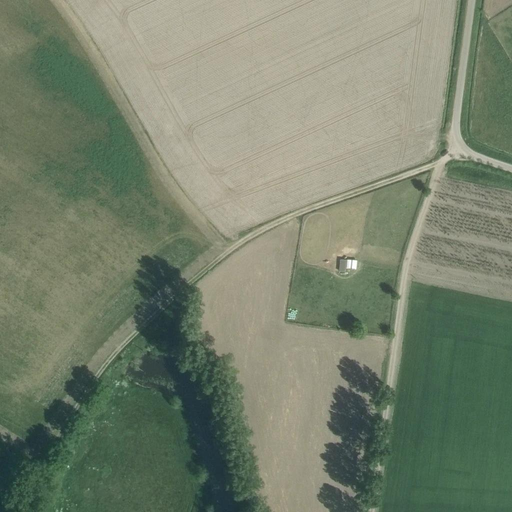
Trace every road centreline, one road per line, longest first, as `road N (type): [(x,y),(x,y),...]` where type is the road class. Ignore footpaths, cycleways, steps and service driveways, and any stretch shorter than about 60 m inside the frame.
road 1 (track): [(435,163),(249,237),(223,256),(83,397),(29,473),(25,511)]
road 2 (track): [(435,163),(406,272),(375,511)]
road 3 (unclassified): [(458,150),(472,0)]
